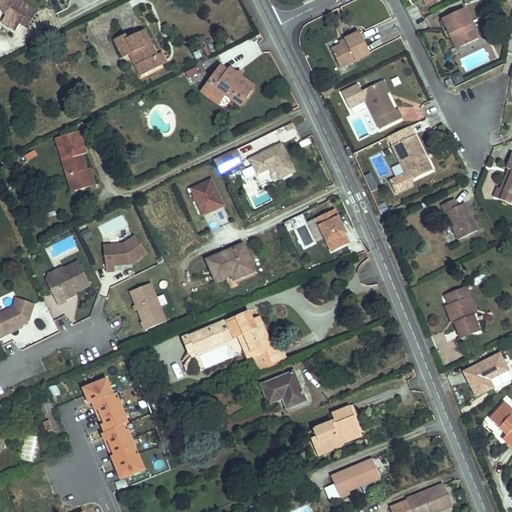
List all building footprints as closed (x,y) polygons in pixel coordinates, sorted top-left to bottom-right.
[(22,25),(30,11),(18,3),(18,1),(19,0),(0,0),(0,5),(4,14),(5,15),(1,22),(15,31),(19,24),(22,25)] [(19,0),(18,1),(18,3),(30,11),(22,25),(26,28),(37,11),(19,0)] [(479,39),(464,8),(442,19),(450,35),(454,33),(461,48),(479,39)] [(163,68),(144,30),(127,39),(125,35),(114,40),(124,59),(133,55),(139,67),(136,68),(141,78),(163,68)] [(370,54),(359,32),(344,39),(346,42),(331,49),(340,68),(370,54)] [(457,50),(461,48),(454,33),(450,35),(457,50)] [(208,76),(202,64),(185,72),(191,85),(208,76)] [(237,78),(237,73),(229,69),(228,71),(221,66),(202,92),(209,98),(213,93),(228,104),(233,98),(241,104),(254,87),(241,77),(237,78)] [(450,76),(455,85),(462,81),(458,72),(450,76)] [(361,92),(380,83),(378,79),(360,88),(361,92)] [(454,86),(450,79),(445,82),(448,89),(454,86)] [(394,111),(380,83),(361,92),(379,129),(402,118),(397,109),(394,111)] [(225,109),(228,104),(213,93),(209,98),(225,109)] [(241,104),(233,98),(231,101),(239,107),(241,104)] [(425,157),(414,136),(409,127),(389,137),(393,146),(392,146),(405,174),(390,181),(396,193),(412,186),(410,182),(428,173),(421,159),(425,157)] [(82,155),(86,154),(80,131),(56,139),(72,192),(92,186),(87,170),(82,155)] [(295,172),(281,144),(250,159),(257,175),(273,167),(279,179),(295,172)] [(243,163),(237,149),(214,160),(220,174),(230,169),(243,163)] [(28,161),(37,155),(34,151),(25,156),(28,161)] [(245,169),(243,163),(230,169),(232,175),(245,169)] [(90,169),(87,170),(92,186),(95,185),(90,169)] [(511,171),(511,170),(509,170),(500,190),(504,191),(511,171)] [(250,194),(259,190),(253,178),(244,182),(250,194)] [(224,206),(212,180),(191,189),(203,213),(212,209),(214,211),(224,206)] [(511,197),(511,194),(504,191),(500,200),(509,204),(511,197)] [(478,231),(464,204),(457,207),(453,200),(441,206),(458,241),(478,231)] [(54,215),(52,209),(45,211),(47,218),(54,215)] [(346,234),(334,210),(315,219),(331,252),(349,243),(345,234),(346,234)] [(132,264),(147,253),(135,236),(124,244),(103,247),(107,272),(115,271),(115,266),(124,265),(124,263),(126,263),(126,265),(132,264)] [(255,274),(243,245),(207,259),(215,281),(242,272),(245,278),(255,274)] [(90,285),(79,261),(64,268),(66,272),(46,281),(58,304),(66,300),(65,298),(90,285)] [(50,275),(46,281),(66,272),(64,268),(50,275)] [(167,322),(151,283),(130,292),(137,310),(143,322),(141,323),(145,331),(167,322)] [(446,294),(450,305),(467,298),(474,315),(478,313),(466,286),(446,294)] [(480,331),(467,298),(450,305),(457,322),(454,322),(461,339),(480,331)] [(29,322),(34,306),(16,299),(13,307),(0,314),(0,327),(4,336),(12,333),(11,330),(22,325),(29,322)] [(444,307),(451,324),(454,322),(457,322),(450,305),(444,307)] [(191,355),(242,333),(253,357),(272,349),(261,321),(254,324),(248,311),(183,339),(191,355)] [(246,360),(253,357),(242,333),(191,355),(193,360),(238,340),(246,360)] [(279,346),(272,349),(253,357),(260,374),(286,363),(279,346)] [(500,354),(463,372),(476,396),(493,388),(489,380),(508,370),(500,354)] [(186,372),(196,367),(193,361),(183,366),(186,372)] [(306,401),(294,372),(261,385),(269,405),(289,396),(294,406),(306,401)] [(104,381),(84,390),(86,397),(89,396),(93,404),(113,395),(109,387),(107,388),(104,381)] [(75,393),(78,406),(86,405),(83,391),(75,393)] [(113,395),(93,404),(95,411),(98,410),(101,418),(122,409),(118,401),(116,402),(113,395)] [(24,399),(30,410),(36,406),(31,396),(24,399)] [(50,400),(44,402),(49,420),(56,418),(50,400)] [(511,416),(510,414),(511,412),(511,411),(505,404),(489,418),(505,436),(502,439),(511,450),(511,416)] [(362,436),(350,406),(328,415),(330,421),(302,433),(314,460),(347,447),(346,442),(362,436)] [(55,435),(43,407),(38,409),(49,437),(55,435)] [(122,409),(101,418),(105,426),(102,427),(105,434),(123,426),(125,425),(126,425),(123,418),(125,418),(122,409)] [(486,422),(502,439),(505,436),(489,418),(486,422)] [(105,434),(102,435),(105,442),(108,441),(111,449),(131,440),(128,432),(126,433),(123,426),(105,434)] [(131,440),(111,449),(115,457),(112,458),(115,465),(118,464),(135,456),(133,449),(135,449),(131,440)] [(135,456),(118,464),(121,472),(118,473),(121,480),(142,472),(139,465),(141,464),(138,455),(135,456)] [(380,478),(372,459),(331,476),(340,498),(350,494),(348,491),(380,478)] [(375,480),(361,486),(365,496),(379,490),(375,480)] [(456,511),(446,492),(409,511),(456,511)]
